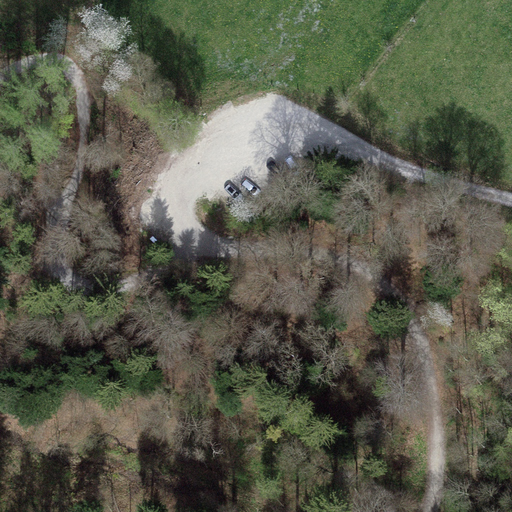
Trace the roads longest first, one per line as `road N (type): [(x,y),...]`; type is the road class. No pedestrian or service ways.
road 1 (track): [(194,247),(178,193),(189,158),(214,132),(262,111),(299,116),(415,172),(511,200)]
road 2 (track): [(429,511),(437,463),(430,371),(415,323),(392,289),(334,254),(194,247)]
road 3 (track): [(0,77),(51,61),(77,78),(83,138),(62,256),(77,284),(132,281),(194,247)]
